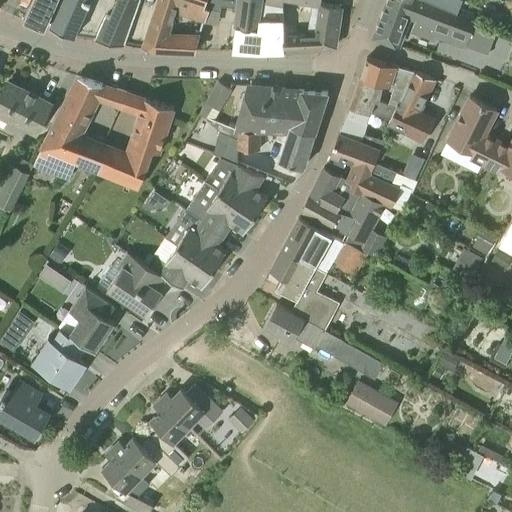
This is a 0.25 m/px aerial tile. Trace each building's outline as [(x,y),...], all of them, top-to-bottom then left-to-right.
[(25,15),(46,24),(56,0),(31,0),(30,5),(25,15)] [(117,0),(111,17),(106,16),(95,40),(125,45),(132,26),(140,0),(60,0),(50,25),(69,33),(69,32),(83,0),(89,2),(90,0),(117,0)] [(205,5),(206,0),(158,0),(142,48),(162,51),(194,51),(199,32),(170,31),(173,20),(172,19),(175,12),(204,21),(204,20),(208,6),(205,5)] [(219,23),(220,10),(221,5),(238,6),(236,26),(258,28),(262,1),(261,0),(206,0),(205,5),(208,6),(204,20),(208,21),(219,23)] [(265,0),(265,2),(284,4),(284,0),(304,0),(322,3),(319,24),(311,23),(310,33),(285,34),(286,50),(335,45),(341,5),(322,2),(321,0),(265,0)] [(387,0),(376,31),(374,36),(398,46),(406,24),(402,22),(405,14),(416,18),(440,28),(436,36),(466,46),(467,42),(479,46),(489,50),(496,31),(486,27),(474,23),(475,20),(456,12),(429,0),(387,0)] [(460,0),(429,0),(456,12),(460,0)] [(258,28),(236,26),(233,50),(258,52),(286,51),(286,50),(285,34),(284,4),(265,2),(262,1),(258,28)] [(390,104),(396,106),(397,107),(414,70),(396,65),(367,57),(360,79),(383,84),(388,85),(394,87),(390,104)] [(397,107),(396,106),(390,117),(388,121),(391,123),(391,122),(424,139),(434,120),(420,113),(422,109),(419,108),(434,78),(414,70),(397,107)] [(126,91),(103,83),(79,75),(35,163),(70,177),(76,161),(99,170),(107,146),(78,133),(97,98),(121,106),(126,91)] [(390,117),(396,106),(390,104),(380,100),(381,93),(383,84),(360,79),(351,105),(339,133),(360,142),(370,112),(390,117)] [(230,88),(218,81),(217,81),(198,113),(205,117),(212,119),(230,88)] [(8,82),(0,96),(0,112),(37,131),(51,103),(8,82)] [(260,131),(271,131),(283,87),(249,84),(238,128),(238,130),(260,131)] [(283,87),(271,131),(287,132),(288,132),(291,124),(315,132),(328,91),(283,87)] [(174,107),(126,91),(121,106),(140,112),(126,154),(107,146),(99,170),(140,186),(149,162),(146,161),(153,145),(160,148),(174,107)] [(471,157),(485,164),(497,139),(485,133),(497,109),(470,96),(448,139),(474,152),(471,157)] [(237,148),(238,130),(238,128),(221,121),(219,131),(218,135),(237,148)] [(288,132),(287,132),(278,158),(303,167),(306,161),(315,132),(291,124),(288,132)] [(260,131),(238,130),(237,148),(260,149),(260,131)] [(331,153),(356,163),(349,180),(354,182),(351,187),(354,189),(385,203),(391,206),(400,187),(393,183),(398,172),(374,161),(378,150),(339,133),(331,153)] [(511,141),(510,145),(497,139),(485,164),(498,171),(501,165),(511,170),(511,141)] [(17,163),(19,164),(31,170),(35,163),(21,156),(17,163)] [(256,188),(265,174),(220,156),(204,179),(219,189),(256,214),(268,196),(256,188)] [(0,203),(11,209),(27,179),(31,170),(19,164),(15,173),(13,172),(0,196),(0,203)] [(407,164),(402,174),(415,180),(420,169),(407,164)] [(385,203),(354,189),(352,193),(335,184),(340,174),(324,166),(310,194),(325,201),(323,204),(339,212),(352,214),(355,216),(347,232),(349,233),(346,240),(361,248),(364,241),(365,241),(385,203)] [(243,232),(256,214),(219,189),(204,179),(185,208),(225,234),(231,224),(243,232)] [(347,232),(355,216),(352,214),(339,212),(323,204),(325,201),(310,194),(303,209),(316,215),(347,232)] [(225,234),(185,208),(184,207),(165,235),(177,244),(177,243),(214,268),(227,250),(218,244),(225,234)] [(333,234),(299,216),(282,248),(316,266),(333,234)] [(495,238),(481,230),(472,246),(486,254),(495,238)] [(511,237),(505,234),(498,248),(511,255),(511,237)] [(164,236),(177,244),(166,261),(154,253),(147,264),(168,278),(182,287),(189,277),(202,286),(214,268),(177,243),(177,244),(165,235),(164,236)] [(355,274),(367,252),(347,241),(335,263),(355,274)] [(62,261),(69,250),(59,243),(52,255),(62,261)] [(276,287),(294,296),(307,304),(300,315),(325,329),(340,302),(317,290),(327,272),(316,266),(282,248),(272,268),(283,274),(276,287)] [(471,281),(482,260),(465,250),(453,271),(471,281)] [(120,269),(108,286),(107,287),(147,314),(163,291),(160,289),(168,278),(147,264),(128,251),(117,267),(120,269)] [(491,262),(501,267),(506,257),(496,252),(491,262)] [(47,262),(39,274),(50,281),(58,269),(47,262)] [(114,321),(106,316),(113,304),(85,285),(68,309),(69,310),(58,325),(60,327),(89,346),(95,351),(96,350),(95,349),(114,321)] [(461,299),(466,290),(457,286),(453,294),(461,299)] [(300,316),(294,312),(277,303),(264,325),(282,334),(280,338),(291,344),(295,336),(316,347),(317,344),(336,354),(344,339),(325,329),(300,315),(300,316)] [(473,313),(462,306),(455,319),(466,325),(473,313)] [(19,307),(0,339),(15,347),(33,316),(19,307)] [(81,357),(89,346),(60,327),(53,338),(49,335),(31,361),(70,387),(88,362),(81,357)] [(506,364),(511,354),(499,347),(494,357),(506,364)] [(457,358),(445,351),(438,364),(451,370),(457,358)] [(440,379),(445,369),(437,365),(432,374),(440,379)] [(391,370),(387,376),(396,381),(399,374),(391,370)] [(7,386),(0,397),(0,418),(34,438),(50,411),(36,403),(43,392),(19,378),(13,389),(7,386)] [(347,403),(386,424),(398,401),(359,380),(347,403)] [(161,398),(189,426),(199,416),(208,425),(222,410),(194,383),(186,391),(182,387),(173,396),(168,391),(161,398)] [(174,441),(189,426),(161,398),(154,405),(159,410),(150,419),(159,428),(150,436),(181,466),(190,456),(174,441)] [(242,430),(252,420),(239,406),(228,416),(242,430)] [(172,475),(181,466),(150,436),(142,444),(134,436),(125,445),(120,440),(113,447),(141,475),(156,460),(172,475)] [(455,459),(462,447),(449,439),(442,451),(455,459)] [(141,475),(113,447),(106,454),(111,459),(102,468),(125,491),(141,475)] [(471,478),(483,455),(467,447),(455,470),(471,478)] [(124,503),(142,511),(149,511),(153,504),(130,492),(124,503)]
